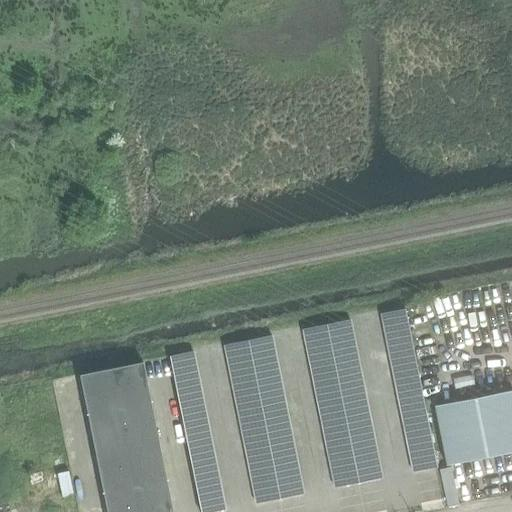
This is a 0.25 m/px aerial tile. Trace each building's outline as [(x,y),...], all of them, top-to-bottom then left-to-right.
[(383,326),(406,321),(404,310),(380,314),(383,326)] [(326,326),(328,337),(352,332),(349,321),(326,326)] [(385,337),(409,332),(406,321),(383,326),(385,337)] [(304,342),(328,337),(326,326),(302,330),(304,342)] [(352,332),(328,337),(330,348),(354,343),(352,332)] [(387,348),(411,344),(409,332),(385,337),(387,348)] [(247,341),(250,353),(273,348),(271,337),(247,341)] [(307,353),(330,348),(328,337),(304,342),(307,353)] [(226,357),(250,353),(247,341),(224,346),(226,357)] [(356,354),(354,343),(330,348),(332,359),(356,354)] [(390,359),(413,355),(411,344),(387,348),(390,359)] [(273,348),(250,353),(252,364),(275,359),(273,348)] [(309,364),(332,359),(330,348),(307,353),(309,364)] [(169,357),(171,368),(195,364),(192,352),(169,357)] [(228,369),(252,364),(250,353),(226,357),(228,369)] [(358,366),(356,354),(332,359),(335,370),(358,366)] [(392,371),(415,366),(413,355),(390,359),(392,371)] [(275,359),(252,364),(254,375),(278,370),(275,359)] [(311,375),(335,370),(332,359),(309,364),(311,375)] [(110,369),(114,389),(146,382),(142,362),(110,369)] [(171,368),(173,380),(197,375),(195,364),(171,368)] [(231,380),(254,375),(252,364),(228,369),(231,380)] [(361,377),(358,366),(335,370),(337,382),(361,377)] [(394,382),(418,377),(415,366),(392,371),(394,382)] [(82,395),(114,389),(110,369),(78,375),(82,395)] [(278,370),(254,375),(256,386),(280,382),(278,370)] [(313,386),(337,382),(335,370),(311,375),(313,386)] [(173,380),(176,391),(199,386),(197,375),(173,380)] [(233,391),(256,386),(254,375),(231,380),(233,391)] [(363,388),(361,377),(337,382),(339,393),(363,388)] [(396,393),(420,389),(418,377),(394,382),(396,393)] [(114,389),(118,408),(150,402),(146,382),(114,389)] [(280,382),(256,386),(259,398),(282,393),(280,382)] [(316,398),(339,393),(337,382),(313,386),(316,398)] [(176,391),(178,402),(202,397),(199,386),(176,391)] [(235,402),(259,398),(256,386),(233,391),(235,402)] [(365,399),(363,388),(339,393),(342,404),(365,399)] [(118,408),(114,389),(82,395),(86,415),(118,408)] [(399,405),(422,400),(420,389),(396,393),(399,405)] [(511,390),(434,406),(446,466),(511,452),(511,390)] [(284,404),(282,393),(259,398),(261,409),(284,404)] [(318,409),(342,404),(339,393),(316,398),(318,409)] [(178,402),(180,413),(204,409),(202,397),(178,402)] [(237,414),(261,409),(259,398),(235,402),(237,414)] [(367,411),(365,399),(342,404),(344,415),(367,411)] [(401,416),(425,411),(422,400),(399,405),(401,416)] [(118,408),(122,428),(154,422),(150,402),(118,408)] [(287,415),(284,404),(261,409),(263,420),(287,415)] [(320,420),(344,415),(342,404),(318,409),(320,420)] [(122,428),(118,408),(86,415),(90,434),(122,428)] [(180,413),(183,425),(206,420),(204,409),(180,413)] [(240,425),(263,420),(261,409),(237,414),(240,425)] [(370,422),(367,411),(344,415),(346,427),(370,422)] [(403,427),(427,422),(425,411),(401,416),(403,427)] [(289,426),(287,415),(263,420),(265,431),(289,426)] [(323,431),(346,427),(344,415),(320,420),(323,431)] [(183,425),(185,436),(208,431),(206,420),(183,425)] [(242,436),(265,431),(263,420),(240,425),(242,436)] [(122,428),(126,448),(158,441),(154,422),(122,428)] [(372,433),(370,422),(346,427),(348,438),(372,433)] [(405,438),(429,434),(427,422),(403,427),(405,438)] [(291,438),(289,426),(265,431),(268,443),(291,438)] [(325,443),(348,438),(346,427),(323,431),(325,443)] [(126,448),(122,428),(90,434),(94,454),(126,448)] [(185,436),(187,447),(211,442),(208,431),(185,436)] [(244,447),(268,443),(265,431),(242,436),(244,447)] [(374,444),(372,433),(348,438),(351,449),(374,444)] [(408,450),(431,445),(429,434),(405,438),(408,450)] [(293,449),(291,438),(268,443),(270,454),(293,449)] [(327,454),(351,449),(348,438),(325,443),(327,454)] [(126,448),(130,467),(162,461),(158,441),(126,448)] [(187,447),(189,458),(213,454),(211,442),(187,447)] [(246,458),(270,454),(268,443),(244,447),(246,458)] [(377,455),(374,444),(351,449),(353,460),(377,455)] [(410,461),(434,456),(431,445),(408,450),(410,461)] [(130,467),(126,448),(94,454),(98,474),(130,467)] [(296,460),(293,449),(270,454),(272,465),(296,460)] [(329,465),(353,460),(351,449),(327,454),(329,465)] [(189,458),(192,470),(215,465),(213,454),(189,458)] [(249,470),(272,465),(270,454),(246,458),(249,470)] [(379,467),(377,455),(353,460),(355,472),(379,467)] [(434,456),(410,461),(412,472),(436,467),(434,456)] [(298,471),(296,460),(272,465),(274,476),(298,471)] [(332,476),(355,472),(353,460),(329,465),(332,476)] [(130,467),(134,487),(166,481),(162,461),(130,467)] [(192,470),(194,481),(217,476),(215,465),(192,470)] [(251,481),(274,476),(272,465),(249,470),(251,481)] [(134,487),(130,467),(98,474),(102,493),(134,487)] [(381,478),(379,467),(355,472),(358,483),(381,478)] [(300,483),(298,471),(274,476),(277,487),(300,483)] [(358,483),(355,472),(332,476),(334,488),(358,483)] [(196,492),(220,487),(217,476),(194,481),(196,492)] [(253,492),(277,487),(274,476),(251,481),(253,492)] [(134,487),(138,507),(169,500),(166,481),(134,487)] [(303,494),(300,483),(277,487),(279,499),(303,494)] [(110,511),(138,507),(134,487),(102,493),(105,511),(110,511)] [(199,503),(222,499),(220,487),(196,492),(199,503)] [(279,499),(277,487),(253,492),(255,504),(279,499)] [(222,499),(199,503),(200,511),(213,511),(224,510),(222,499)] [(171,511),(169,500),(138,507),(138,511),(171,511)]
